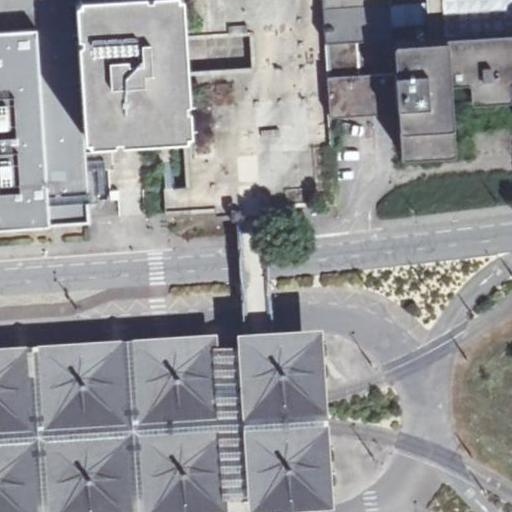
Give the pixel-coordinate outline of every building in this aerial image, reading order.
[(0,0),(0,226),(93,221),(88,138),(82,43),(81,33),(78,0),(0,0)] [(82,43),(88,138),(187,131),(179,0),(78,0),(81,33),(86,33),(86,43),(82,43)] [(179,0),(187,131),(191,189),(168,191),(169,213),(220,210),(250,208),(335,203),(330,115),(322,0),(179,0)] [(511,0),(322,0),(330,115),(385,111),(397,110),(400,150),(401,153),(452,150),(453,148),(450,83),(470,82),(471,99),(473,101),(508,100),(510,99),(511,97),(510,79),(511,79),(511,0)] [(0,511),(214,511),(231,511),(230,497),(251,496),(251,509),(302,506),(331,505),(331,498),(327,440),(326,426),(326,421),(326,416),(325,406),(324,398),(324,387),(321,341),(320,325),(258,328),(241,329),(242,345),(221,346),(220,330),(134,336),(40,342),(0,344),(0,511)]
